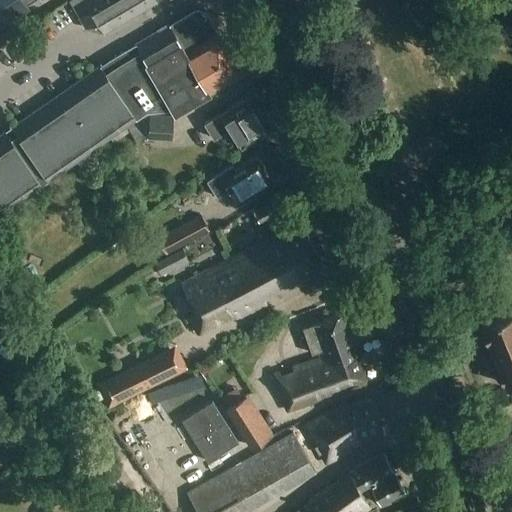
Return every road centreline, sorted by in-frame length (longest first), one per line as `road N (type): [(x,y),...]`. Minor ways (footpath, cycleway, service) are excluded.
road 1 (unclassified): [(387,234),(288,0)]
road 2 (residential): [(452,388),(271,511)]
road 3 (unclassified): [(504,511),(452,388)]
road 4 (residential): [(387,234),(501,190)]
